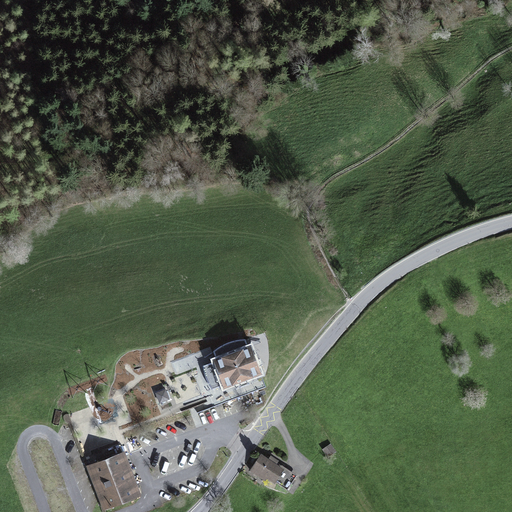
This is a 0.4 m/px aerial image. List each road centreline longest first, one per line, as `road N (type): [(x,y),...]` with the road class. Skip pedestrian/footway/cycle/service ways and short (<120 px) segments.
road 1 (track): [(0,169),(377,28)]
road 2 (tertiary): [(199,511),(356,306)]
road 3 (tertiary): [(356,306),(405,266),(511,222)]
